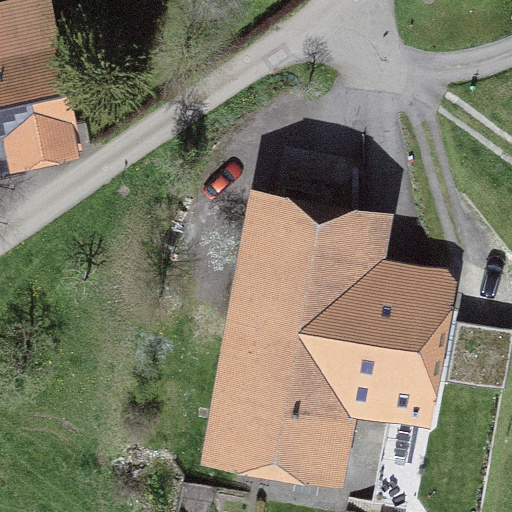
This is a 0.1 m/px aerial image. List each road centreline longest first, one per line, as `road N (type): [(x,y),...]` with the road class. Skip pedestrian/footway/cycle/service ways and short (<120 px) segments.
road 1 (unclassified): [(0,236),(342,0)]
road 2 (track): [(409,71),(511,144)]
